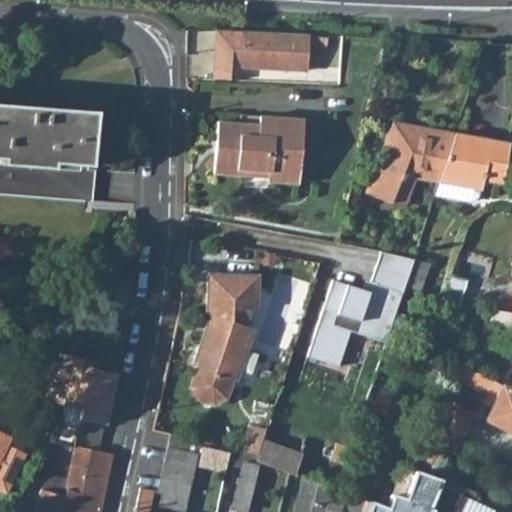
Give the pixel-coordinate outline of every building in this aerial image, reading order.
[(326,35),(214,31),(213,80),(237,81),(238,66),(306,69),(307,49),(326,50),(326,35)] [(398,124),(419,128),(415,112),(404,36),(385,35),(398,124)] [(0,194),(85,201),(92,201),(94,168),(87,168),(88,164),(92,111),(0,103),(0,194)] [(266,183),(296,185),(301,120),(239,115),(238,124),(216,122),(212,174),(245,177),(245,171),(266,173),(266,178),(266,183)] [(416,177),(437,183),(453,134),(419,128),(398,124),(392,123),(366,191),(390,201),(391,198),(401,173),(416,177)] [(508,144),(453,134),(437,183),(478,190),(481,191),(482,181),(501,184),(508,144)] [(391,198),(406,204),(416,177),(401,173),(391,198)] [(478,190),(437,183),(433,196),(470,203),(477,198),(478,190)] [(184,235),(248,247),(252,227),(185,215),(184,235)] [(403,286),(413,257),(380,250),(369,281),(375,283),(369,300),(360,297),(362,289),(361,288),(332,278),(307,355),(338,365),(350,330),(385,341),(386,338),(403,286)] [(232,379),(235,380),(239,370),(247,351),(255,328),(247,325),(250,308),(255,308),(255,274),(206,272),(206,312),(215,315),(211,325),(208,324),(193,364),(196,366),(189,384),(195,397),(212,404),(224,398),(232,379)] [(364,279),(361,288),(362,289),(360,297),(369,300),(375,283),(369,281),(364,279)] [(511,328),(511,313),(491,309),(489,314),(487,321),(511,328)] [(239,370),(250,374),(258,355),(247,351),(239,370)] [(54,402),(49,421),(76,428),(78,418),(101,423),(104,423),(114,372),(94,368),(92,376),(77,372),(81,357),(61,353),(45,400),(54,402)] [(77,372),(92,376),(94,368),(96,361),(81,357),(77,372)] [(484,420),(511,433),(511,390),(508,389),(501,385),(456,363),(434,426),(458,437),(460,434),(471,413),(452,403),(460,380),(483,392),(495,398),(490,408),(484,420)] [(478,402),(490,408),(495,398),(483,392),(478,402)] [(36,398),(28,428),(46,433),(49,421),(54,402),(45,400),(36,398)] [(62,494),(57,511),(96,511),(109,452),(96,450),(101,423),(78,418),(76,428),(73,448),(72,448),(66,480),(62,494)] [(423,459),(433,464),(441,449),(450,454),(458,437),(434,426),(423,459)] [(0,490),(3,492),(22,452),(4,444),(8,436),(0,432),(0,490)] [(166,447),(195,453),(197,445),(198,440),(169,434),(166,447)] [(288,473),(293,475),(301,453),(263,439),(258,454),(256,461),(288,473)] [(228,454),(256,461),(258,454),(198,440),(197,445),(228,454)] [(349,448),(335,443),(329,459),(344,465),(349,448)] [(195,453),(193,465),(224,473),(226,464),(228,454),(197,445),(195,453)] [(158,507),(183,511),(193,465),(195,453),(166,447),(156,492),(161,493),(158,507)] [(237,509),(245,511),(256,461),(228,454),(226,464),(239,467),(230,507),(237,509)] [(427,511),(429,508),(425,506),(436,478),(415,469),(402,500),(388,495),(383,508),(367,502),(367,503),(363,511),(427,511)] [(40,489),(62,494),(66,480),(45,473),(40,489)] [(294,511),(363,511),(367,503),(336,489),(330,486),(323,484),(325,481),(311,476),(309,479),(304,476),(294,511)] [(489,511),(490,511),(455,496),(458,487),(436,478),(425,506),(429,508),(427,511),(489,511)] [(40,489),(33,511),(57,511),(62,494),(40,489)]
